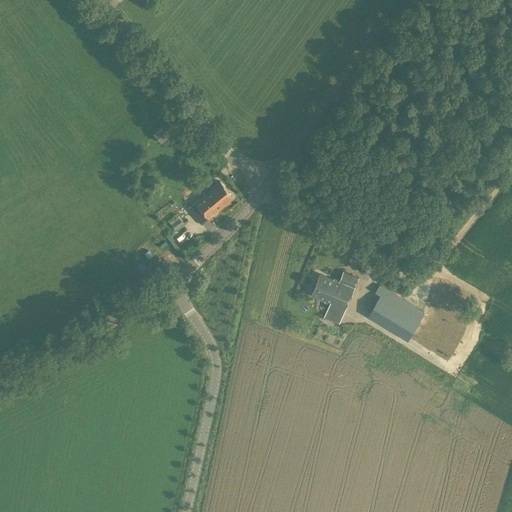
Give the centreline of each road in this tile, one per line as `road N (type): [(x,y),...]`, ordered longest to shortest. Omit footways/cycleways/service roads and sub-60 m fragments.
road 1 (tertiary): [(268,181),(231,156),(101,0)]
road 2 (tertiary): [(185,511),(215,360),(171,281)]
road 3 (tertiary): [(268,181),(401,0)]
road 4 (tertiary): [(0,376),(171,281)]
road 5 (tertiary): [(171,281),(268,181)]
